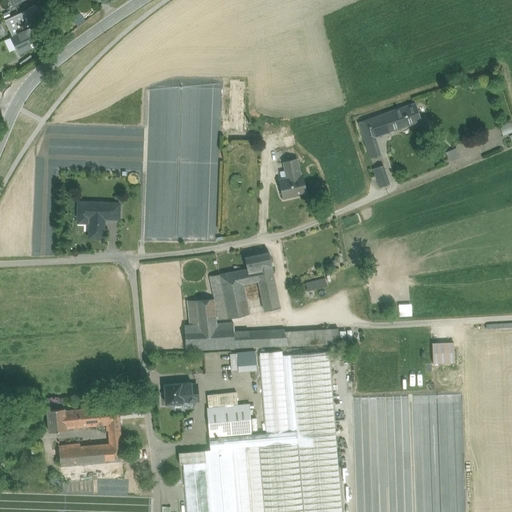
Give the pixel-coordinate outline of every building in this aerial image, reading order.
[(28,9),(5,20),(12,36),(36,25),(28,9)] [(36,25),(12,36),(12,37),(19,52),(35,44),(36,47),(39,45),(38,43),(43,40),(36,25)] [(491,72),(488,77),(495,82),(499,77),(491,72)] [(246,80),(223,79),(221,135),(244,136),(246,80)] [(415,103),(358,122),(364,140),(374,136),(421,120),(415,103)] [(511,127),(510,123),(499,126),(502,135),(511,131),(511,127)] [(374,136),(364,140),(370,158),(380,155),(374,136)] [(283,159),(283,161),(296,158),(294,147),(274,151),(276,160),(283,159)] [(456,148),(446,152),(449,160),(459,156),(456,148)] [(283,161),(285,170),(298,168),(296,158),(283,161)] [(383,165),(372,169),(379,187),(390,184),(383,165)] [(285,170),(287,178),(300,175),(298,168),(285,170)] [(281,179),(279,180),(283,197),(305,192),(301,175),(300,175),(287,178),(281,179)] [(109,202),(78,201),(77,217),(78,217),(79,214),(85,214),(84,217),(89,217),(89,237),(103,237),(104,218),(106,218),(106,210),(109,210),(109,202)] [(119,203),(109,202),(109,210),(106,210),(106,218),(119,218),(119,203)] [(269,252),(244,257),(247,269),(255,267),(258,281),(259,285),(275,282),(271,263),(269,252)] [(247,269),(219,274),(228,318),(249,313),(243,284),(258,281),(255,267),(247,269)] [(219,274),(211,276),(220,319),(228,318),(219,274)] [(325,278),(305,283),(307,291),(327,286),(325,278)] [(275,282),(259,285),(264,310),(280,307),(275,282)] [(233,322),(216,323),(213,299),(187,300),(190,325),(184,325),(185,350),(234,347),(233,332),(233,322)] [(410,305),(399,306),(399,315),(411,315),(410,305)] [(338,328),(285,331),(287,345),(339,342),(338,328)] [(284,329),(255,331),(256,346),(287,345),(285,331),(284,329)] [(255,331),(233,332),(234,347),(256,346),(255,331)] [(453,342),(432,343),(433,363),(454,362),(453,342)] [(282,350),(259,352),(266,433),(251,434),(209,438),(210,449),(232,448),(235,447),(258,445),(264,511),(341,511),(328,351),(282,355),(282,350)] [(255,351),(237,353),(237,360),(238,369),(256,368),(255,351)] [(238,369),(237,360),(228,361),(229,370),(238,369)] [(447,365),(445,365),(444,366),(442,366),(440,367),(439,368),(438,369),(438,370),(437,371),(437,372),(436,374),(436,375),(436,376),(437,377),(437,378),(438,380),(439,381),(440,382),(442,383),(444,384),(446,384),(448,383),(450,383),(451,382),(453,381),(453,379),(454,378),(454,377),(455,375),(455,373),(454,371),(453,370),(452,368),(450,367),(448,366),(447,365)] [(191,382),(181,383),(164,384),(166,404),(181,402),(182,409),(194,408),(194,401),(198,401),(197,383),(191,384),(191,382)] [(353,396),(353,422),(378,422),(384,422),(383,409),(378,409),(378,414),(376,414),(376,405),(381,405),(381,401),(375,401),(375,396),(353,396)] [(249,403),(207,408),(209,438),(251,434),(249,403)] [(118,404),(65,409),(66,427),(106,423),(107,430),(108,430),(120,428),(118,404)] [(65,407),(47,409),(49,431),(67,429),(66,427),(65,409),(65,407)] [(120,428),(108,430),(110,443),(100,443),(102,462),(122,460),(120,428)] [(102,462),(100,443),(80,445),(80,442),(67,444),(67,446),(59,447),(60,465),(97,462),(102,462)] [(264,511),(258,445),(235,447),(240,511),(264,511)] [(210,449),(209,450),(213,511),(237,511),(232,448),(210,449)] [(209,511),(205,450),(182,452),(186,511),(209,511)] [(102,462),(97,462),(97,471),(123,469),(122,460),(102,462)] [(97,462),(60,465),(62,484),(124,479),(123,469),(97,471),(97,462)]
